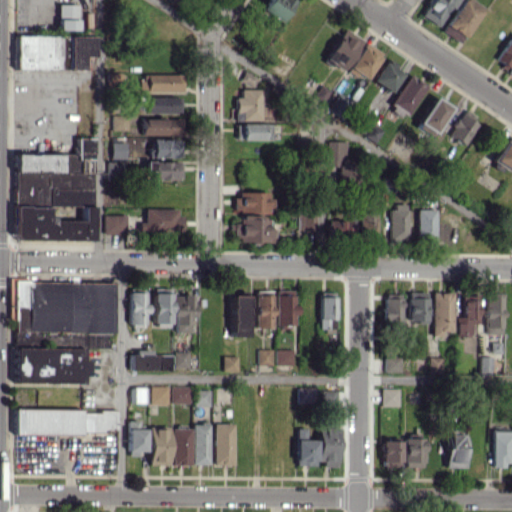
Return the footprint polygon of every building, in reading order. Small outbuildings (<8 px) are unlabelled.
[(265,0),(259,9),(278,21),(291,1),(290,0),(265,0)] [(452,0),(428,0),(419,15),(437,26),(452,0)] [(458,43),(481,8),(469,0),(459,0),(439,31),(458,43)] [(76,4),(56,4),(55,30),(76,30),(76,4)] [(340,71),(361,40),(343,28),(322,59),(340,71)] [(500,61),(498,66),(506,71),(511,58),(511,33),(509,32),(495,58),(500,61)] [(92,35),(14,36),(14,69),(82,69),(82,56),(92,56),(92,35)] [(361,80),(380,53),(364,41),(344,68),(361,80)] [(392,69),(395,63),(382,57),(370,82),(389,91),(398,72),(392,69)] [(255,77),(242,71),(237,80),(251,87),(255,77)] [(423,83),(404,73),(389,104),(408,113),(423,83)] [(180,74),(139,74),(139,91),(181,90),(180,74)] [(328,90),(319,84),(312,95),(320,101),(328,90)] [(259,89),(238,89),(238,96),(233,96),(232,117),(262,118),(263,106),(259,106),(259,89)] [(351,102),(336,92),(325,109),(340,119),(351,102)] [(144,112),(178,113),(179,97),(144,96),(144,112)] [(447,104),(430,96),(416,124),(434,132),(447,104)] [(446,136),(463,145),(477,117),(461,108),(446,136)] [(349,125),(361,133),(370,121),(358,113),(349,125)] [(125,115),(109,115),(109,130),(126,129),(125,115)] [(140,134),(178,133),(178,118),(139,119),(140,134)] [(233,124),(234,140),(267,139),(267,123),(233,124)] [(372,143),(380,130),(369,123),(361,136),(372,143)] [(92,137),(74,137),(74,154),(12,153),(11,239),(91,239),(92,137)] [(149,157),(176,157),(176,139),(149,138),(149,157)] [(344,165),(343,140),(324,141),(325,166),(344,165)] [(489,161),(507,172),(511,163),(511,146),(501,140),(489,161)] [(124,159),(125,142),(108,141),(108,158),(124,159)] [(150,179),(179,179),(180,161),(143,160),(143,171),(150,171),(150,179)] [(105,161),(105,177),(122,177),(122,161),(105,161)] [(270,192),(233,191),(233,211),(270,212),(270,192)] [(406,204),(388,203),(388,239),(405,240),(406,204)] [(178,208),(142,208),(142,222),(140,222),(140,230),(178,230),(178,208)] [(433,208),(415,209),(415,243),(434,242),(433,208)] [(102,233),(123,233),(122,214),(101,215),(102,233)] [(273,241),(272,228),(267,228),(266,216),(238,216),(238,223),(230,223),(231,241),(273,241)] [(11,331),(110,333),(111,282),(12,281),(11,331)] [(145,323),(144,291),(125,292),(126,324),(145,323)] [(253,327),(270,327),(271,291),(253,291),(253,327)] [(426,292),(406,291),(405,322),(425,322),(426,292)] [(452,292),(430,291),(429,336),(451,336),(452,292)] [(499,333),(500,292),(483,292),(483,333),(499,333)] [(150,322),(169,323),(169,293),(151,293),(150,322)] [(191,294),(170,294),(170,316),(174,316),(174,332),(188,332),(188,317),(191,317),(191,294)] [(400,324),(399,294),(381,294),(381,324),(400,324)] [(227,336),(244,336),(245,295),(228,295),(227,336)] [(293,324),(292,295),(273,295),(274,324),(293,324)] [(317,297),(317,328),(326,329),(326,319),(333,319),(333,297),(317,297)] [(454,336),(468,336),(468,323),(476,323),(476,300),(459,300),(460,316),(454,316),(454,336)] [(86,333),(86,341),(80,341),(80,348),(106,348),(106,334),(86,333)] [(12,382),(81,383),(81,371),(86,371),(87,359),(81,359),(81,348),(13,347),(12,382)] [(270,365),(270,348),(255,348),(255,365),(270,365)] [(291,348),(273,349),(274,365),(291,364),(291,348)] [(170,354),(149,354),(149,351),(128,350),(127,369),(169,370),(170,354)] [(186,368),(187,351),(172,351),(171,367),(186,368)] [(220,371),(235,370),(235,355),(220,356),(220,371)] [(398,371),(398,357),(383,357),(382,371),(398,371)] [(439,373),(440,357),(427,357),(427,372),(439,373)] [(166,404),(166,386),(148,386),(148,404),(166,404)] [(169,403),(187,402),(187,386),(169,386),(169,403)] [(131,403),(145,403),(145,387),(131,387),(131,403)] [(294,387),(295,402),(314,402),(313,387),(294,387)] [(397,405),(397,388),(379,388),(379,406),(397,405)] [(208,405),(208,389),(193,389),(193,405),(208,405)] [(335,390),(319,390),(319,406),(335,406),(335,390)] [(10,409),(10,432),(114,434),(115,410),(10,409)] [(143,453),(144,428),(136,428),(136,420),(126,420),(125,453),(143,453)] [(317,466),(335,467),(336,422),(317,421),(317,466)] [(231,464),(231,423),(211,423),(211,464),(231,464)] [(190,464),(207,463),(207,424),(190,424),(190,464)] [(167,426),(147,426),(146,464),(167,464),(167,426)] [(170,427),(169,465),(188,465),(189,428),(170,427)] [(508,428),(491,428),(490,465),(508,465),(508,428)] [(463,467),(464,434),(445,433),(444,467),(463,467)] [(421,438),(402,437),(401,466),(421,466),(421,438)] [(293,464),(314,465),(314,439),(293,439),(293,464)] [(399,440),(379,440),(379,465),(399,465),(399,440)]
